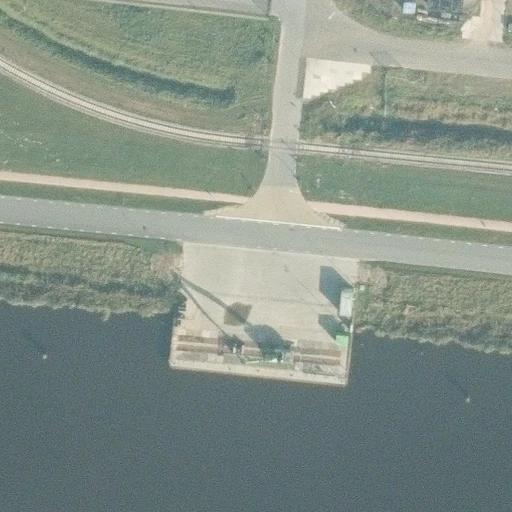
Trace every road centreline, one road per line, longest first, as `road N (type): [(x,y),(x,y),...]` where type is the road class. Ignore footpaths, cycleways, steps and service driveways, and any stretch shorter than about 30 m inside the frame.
road 1 (tertiary): [(274,235),(0,208)]
road 2 (tertiary): [(511,259),(274,235)]
road 3 (unclassified): [(292,43),(511,65)]
road 4 (unclassified): [(274,235),(292,43)]
